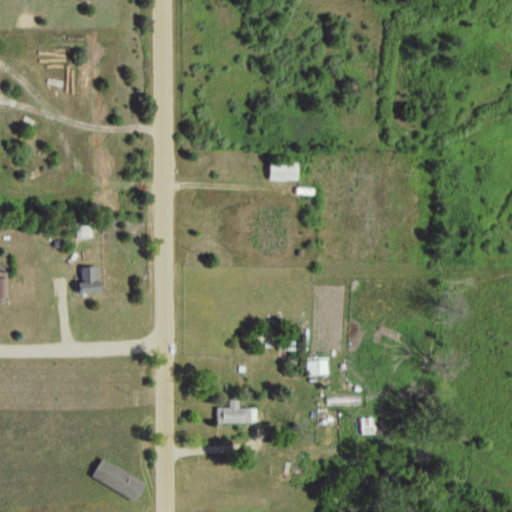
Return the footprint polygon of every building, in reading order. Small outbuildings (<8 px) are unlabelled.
[(265,178),(294,179),(294,161),(266,161),(265,178)] [(73,234),(86,234),(86,225),(73,225),(73,234)] [(95,265),(77,265),(78,291),(95,291),(95,265)] [(304,359),(305,373),(325,373),(324,358),(304,359)] [(213,406),(213,421),(252,422),(252,407),(235,407),(236,398),(225,397),(225,406),(213,406)] [(87,474),(130,501),(142,482),(99,456),(87,474)]
